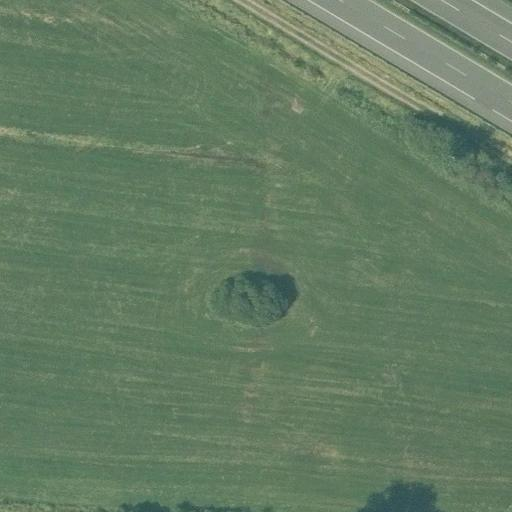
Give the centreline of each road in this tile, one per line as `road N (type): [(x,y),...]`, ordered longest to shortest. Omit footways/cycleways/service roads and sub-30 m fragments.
road 1 (track): [(252,0),(511,155)]
road 2 (motorway): [(348,0),(511,96)]
